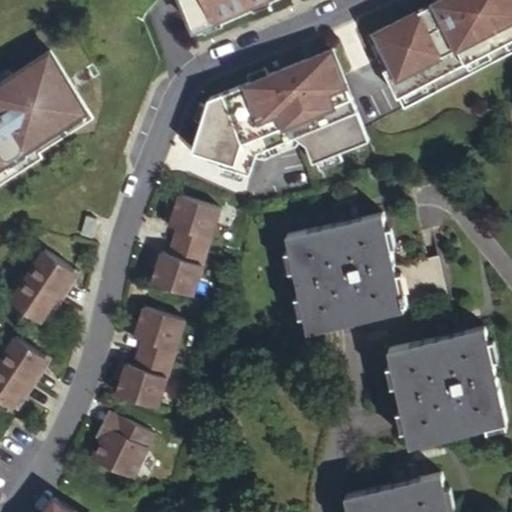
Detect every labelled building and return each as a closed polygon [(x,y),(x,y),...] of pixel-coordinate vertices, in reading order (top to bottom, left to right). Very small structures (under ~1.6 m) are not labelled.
[(174,0),(179,10),(191,38),(195,45),(278,8),(295,0),(174,0)] [(511,0),(444,0),(446,2),(365,43),(396,103),(402,115),(511,58),(511,0)] [(0,74),(0,179),(29,159),(26,154),(92,107),(45,42),(0,74)] [(330,56),(207,106),(190,158),(217,167),(215,172),(247,183),(249,177),(303,154),(311,171),(367,148),(330,56)] [(385,196),(285,216),(308,324),(410,306),(409,293),(446,285),(440,248),(400,256),(385,196)] [(180,234),(176,247),(206,256),(219,213),(178,200),(173,216),(168,230),(174,232),(180,234)] [(168,230),(173,216),(167,213),(162,228),(168,230)] [(180,234),(174,232),(170,245),(176,247),(180,234)] [(176,247),(170,245),(166,258),(172,260),(176,247)] [(206,256),(176,247),(172,260),(166,258),(160,256),(155,271),(150,287),(192,300),(206,256)] [(160,256),(154,255),(149,269),(155,271),(160,256)] [(77,277),(47,257),(30,282),(60,302),(77,277)] [(82,281),(77,277),(60,302),(66,306),(82,281)] [(60,302),(30,282),(13,307),(43,327),(60,302)] [(66,306),(60,302),(43,327),(48,331),(66,306)] [(136,327),(131,341),(137,343),(143,345),(139,358),(169,368),(182,324),(141,311),(136,327)] [(131,341),(136,327),(130,325),(125,339),(131,341)] [(478,328),(383,351),(405,443),(500,418),(478,328)] [(49,363),(19,342),(2,367),(32,388),(49,363)] [(143,345),(137,343),(134,356),(139,358),(143,345)] [(139,358),(134,356),(129,370),(135,372),(139,358)] [(114,398),(155,411),(169,368),(139,358),(135,372),(129,370),(123,368),(118,383),(114,398)] [(54,366),(49,363),(32,388),(37,391),(54,366)] [(118,383),(123,368),(117,366),(112,380),(118,383)] [(0,370),(0,402),(15,413),(32,388),(2,367),(0,370)] [(32,388),(15,413),(20,416),(37,391),(32,388)] [(109,432),(115,419),(105,414),(95,438),(101,441),(105,431),(109,432)] [(101,441),(91,463),(99,466),(109,470),(132,480),(151,434),(115,419),(109,432),(105,431),(101,441)] [(445,511),(436,471),(341,493),(345,511),(445,511)] [(74,511),(52,497),(41,511),(74,511)]
